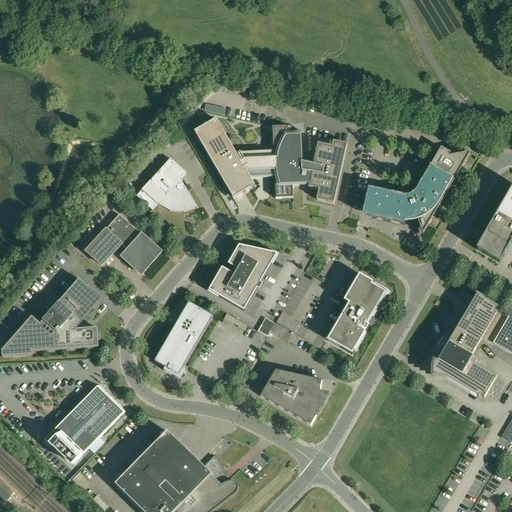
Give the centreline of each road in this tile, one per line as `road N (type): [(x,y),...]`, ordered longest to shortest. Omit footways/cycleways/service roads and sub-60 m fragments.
road 1 (unclassified): [(316,465),(248,422),(143,395),(127,364),(131,327),(216,230),(238,221),(359,246),(424,282)]
road 2 (unclassified): [(424,282),(316,465)]
road 3 (unclassified): [(511,157),(488,172),(424,282)]
